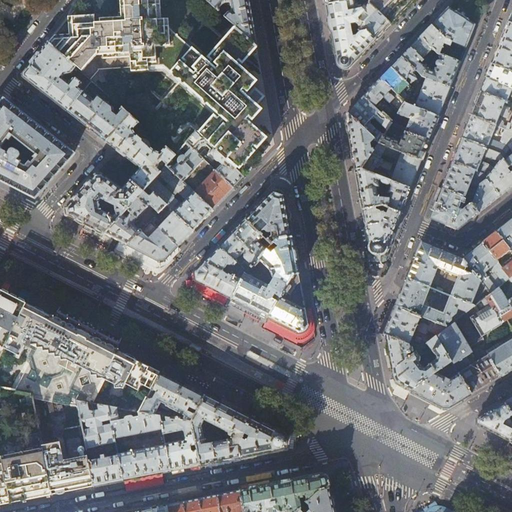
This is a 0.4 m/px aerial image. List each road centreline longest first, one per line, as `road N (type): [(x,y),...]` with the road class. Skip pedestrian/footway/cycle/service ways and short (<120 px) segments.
road 1 (primary): [(0,256),(347,437)]
road 2 (residential): [(347,437),(319,453),(53,511)]
road 3 (secondary): [(296,144),(338,391)]
road 4 (residential): [(411,223),(502,0)]
road 5 (residential): [(1,78),(91,153),(25,231)]
road 6 (residential): [(296,144),(151,296)]
road 7 (primary): [(338,391),(151,296)]
road 8 (secondary): [(361,304),(325,112)]
road 9 (residential): [(432,0),(325,112)]
road 10 (secondary): [(269,0),(296,144)]
road 11 (primary): [(151,296),(25,231)]
